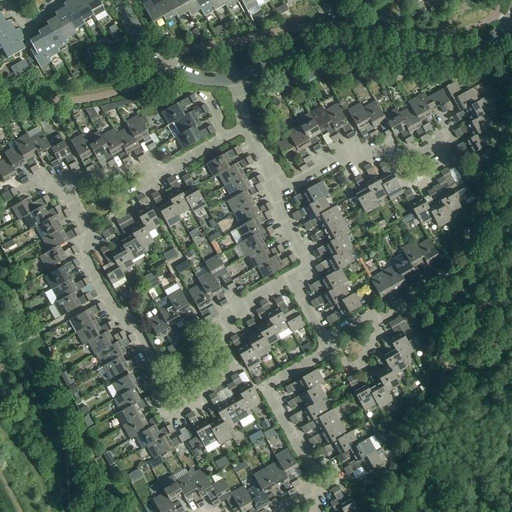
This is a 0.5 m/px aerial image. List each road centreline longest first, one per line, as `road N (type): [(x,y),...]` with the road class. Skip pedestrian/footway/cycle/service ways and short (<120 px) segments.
road 1 (residential): [(90,235),(83,257),(116,314),(131,324),(170,411),(223,373),(223,324),(293,278)]
road 2 (tertiary): [(511,24),(483,50),(450,60),(322,49),(234,80)]
road 3 (unclassified): [(331,350),(267,386),(319,487)]
road 4 (tertiary): [(234,80),(169,67),(121,0)]
road 5 (residential): [(388,155),(439,144),(450,163),(404,187)]
